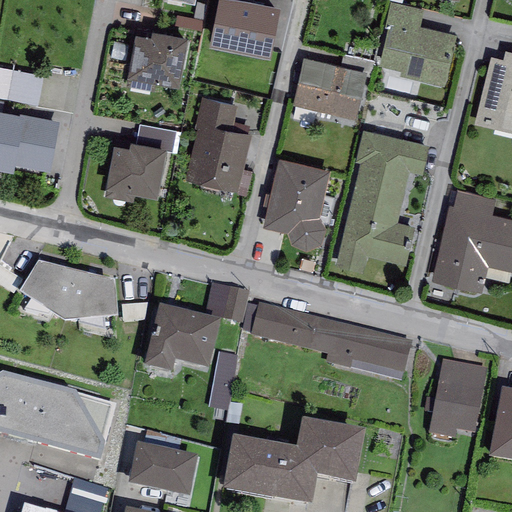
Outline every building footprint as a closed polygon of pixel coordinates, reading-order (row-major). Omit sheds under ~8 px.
[(278,0),(215,0),(209,37),(268,49),(278,0)] [(422,7),(393,0),(389,0),(384,24),(387,24),(378,62),(400,67),(399,72),(443,83),(455,31),(419,23),(422,7)] [(157,26),(151,25),(150,32),(134,29),(126,72),(128,73),(126,84),(153,89),(155,78),(177,82),(186,37),(187,32),(157,26)] [(511,47),(505,46),(502,55),(490,52),(473,120),(511,129),(511,47)] [(302,54),(291,102),(355,116),(366,68),(302,54)] [(43,73),(0,64),(0,95),(37,103),(43,73)] [(236,103),(201,94),(194,123),(197,124),(184,177),(237,190),(243,167),(252,128),(231,123),(236,103)] [(0,104),(0,164),(13,167),(14,161),(49,168),(59,118),(23,111),(23,109),(0,104)] [(139,121),(136,137),(166,143),(165,148),(176,150),(180,129),(139,121)] [(427,141),(361,127),(354,158),(359,159),(335,264),(362,270),(365,254),(405,263),(414,224),(396,220),(408,169),(421,172),(427,141)] [(136,137),(130,136),(128,142),(113,139),(105,183),(107,184),(105,194),(132,199),(134,189),(156,193),(165,148),(166,143),(136,137)] [(330,165),(278,154),(261,223),(286,227),(290,241),(306,247),(320,239),(325,224),(319,214),(330,165)] [(252,169),(243,167),(237,190),(246,192),(252,169)] [(495,196),(457,187),(453,202),(447,201),(429,277),(481,290),(487,263),(511,269),(511,215),(492,211),(495,196)] [(113,279),(38,260),(19,291),(63,319),(117,316),(113,279)] [(212,284),(205,315),(220,318),(242,323),(249,292),(212,284)] [(205,315),(158,303),(143,365),(171,371),(174,359),(208,367),(220,318),(205,315)] [(411,342),(258,303),(250,335),(327,354),(401,372),(404,373),(411,342)] [(237,408),(242,354),(220,352),(215,406),(237,408)] [(401,372),(327,354),(325,362),(399,380),(401,372)] [(486,369),(442,360),(428,435),(453,440),(455,429),(474,433),(486,369)] [(0,372),(0,431),(99,459),(104,440),(75,388),(3,371),(0,372)] [(511,388),(501,386),(488,455),(511,459),(511,388)] [(296,446),(232,435),(223,488),(311,504),(317,474),(354,481),(364,428),(302,417),(296,446)] [(197,454),(136,442),(128,482),(189,495),(197,454)] [(99,511),(104,488),(73,478),(65,511),(57,510),(56,511),(99,511)]
